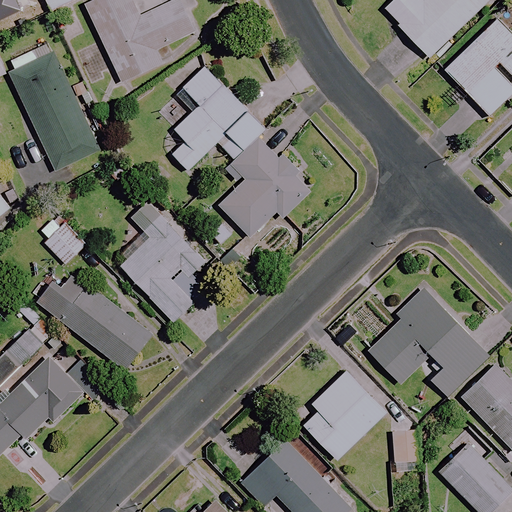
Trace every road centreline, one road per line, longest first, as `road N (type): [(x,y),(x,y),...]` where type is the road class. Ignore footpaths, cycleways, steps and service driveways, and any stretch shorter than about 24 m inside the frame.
road 1 (residential): [(81,511),(432,181)]
road 2 (residential): [(432,181),(347,90),(290,0)]
